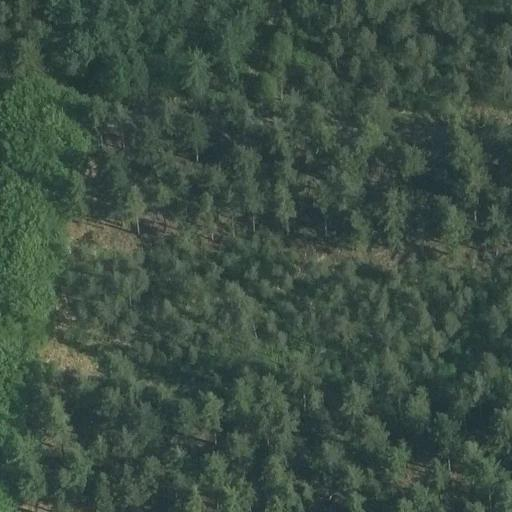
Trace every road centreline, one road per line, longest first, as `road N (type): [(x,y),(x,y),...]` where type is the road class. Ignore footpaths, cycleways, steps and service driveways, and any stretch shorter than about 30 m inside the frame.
road 1 (track): [(0,103),(511,131)]
road 2 (track): [(0,359),(64,0)]
